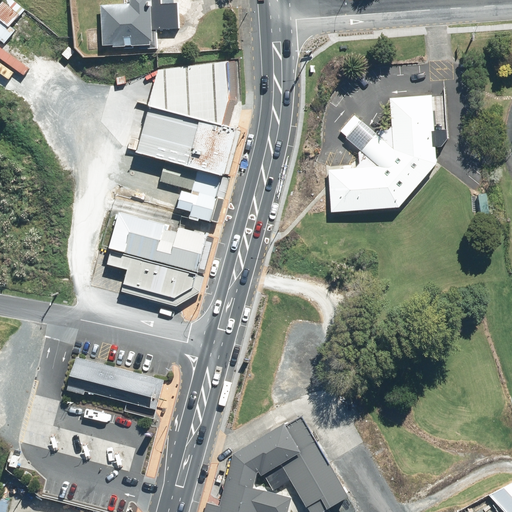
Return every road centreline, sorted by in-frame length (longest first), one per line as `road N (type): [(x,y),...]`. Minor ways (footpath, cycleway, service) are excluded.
road 1 (trunk): [(275,21),(276,110),(265,175),(174,511)]
road 2 (track): [(238,275),(315,297),(328,322),(327,385),(398,511)]
road 3 (tertiary): [(275,21),(511,5)]
